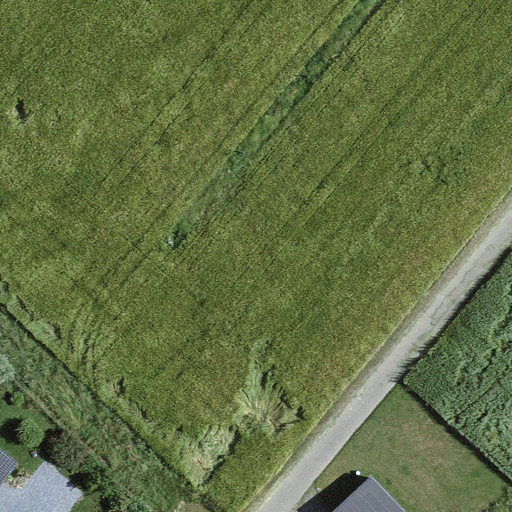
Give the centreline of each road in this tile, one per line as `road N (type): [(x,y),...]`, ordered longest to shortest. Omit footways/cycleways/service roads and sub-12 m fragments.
road 1 (track): [(272,511),(511,220)]
road 2 (track): [(0,319),(200,511)]
